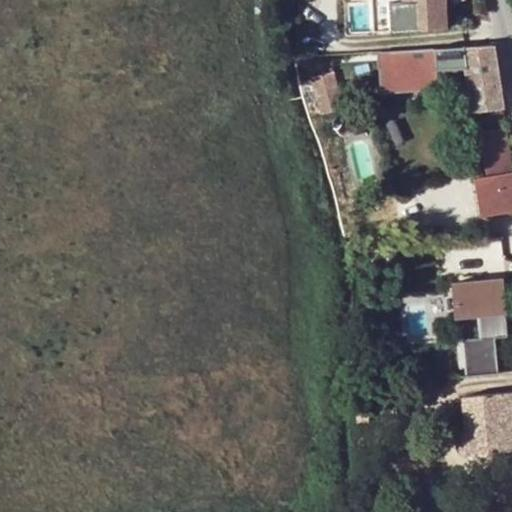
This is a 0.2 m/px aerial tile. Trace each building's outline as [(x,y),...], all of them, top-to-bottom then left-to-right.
[(371,0),(373,32),(388,31),(386,0),(371,0)] [(447,29),(445,0),(386,0),(388,31),(447,29)] [(503,109),(492,45),(425,49),(433,86),(444,85),(442,73),(465,70),(472,112),(503,109)] [(332,72),(311,79),(322,117),(343,110),(332,72)] [(511,163),(506,131),(481,136),(488,179),(475,181),(481,218),(511,213),(511,163)] [(359,247),(359,256),(391,253),(390,243),(359,247)] [(462,339),(466,375),(498,372),(494,337),(506,336),(501,280),(454,284),(457,315),(479,313),(481,337),(462,339)] [(511,392),(462,398),(464,432),(460,434),(456,439),(456,446),(458,450),(461,455),(464,455),(511,449),(511,392)] [(364,394),(354,395),(356,423),(367,422),(364,394)]
